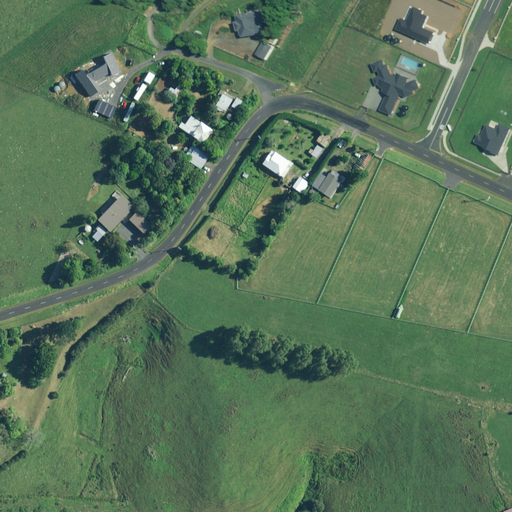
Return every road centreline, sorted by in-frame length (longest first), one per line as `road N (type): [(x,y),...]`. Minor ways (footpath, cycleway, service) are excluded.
road 1 (unclassified): [(289,101),(259,116),(162,252),(107,282),(0,316)]
road 2 (residential): [(425,157),(495,0)]
road 3 (residential): [(289,101),(260,80),(137,27)]
road 4 (unclassified): [(425,157),(319,106),(289,101)]
